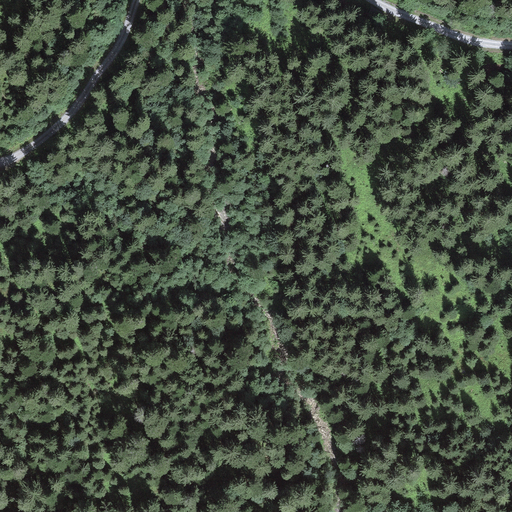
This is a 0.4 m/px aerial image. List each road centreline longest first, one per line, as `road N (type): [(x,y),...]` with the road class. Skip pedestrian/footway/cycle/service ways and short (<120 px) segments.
road 1 (track): [(137,0),(73,111),(1,163)]
road 2 (track): [(511,46),(463,39),(372,0)]
